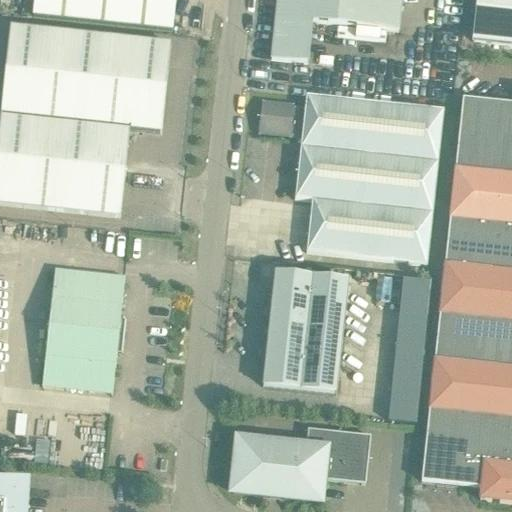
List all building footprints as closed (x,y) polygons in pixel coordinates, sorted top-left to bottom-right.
[(34,0),(32,18),(171,33),(174,0),(34,0)] [(400,0),(276,0),(270,62),(306,66),(310,25),(397,35),(398,27),(400,0)] [(511,0),(476,0),(472,44),(511,48),(511,0)] [(0,111),(0,207),(119,220),(128,133),(160,136),(170,47),(9,30),(0,111)] [(310,205),(305,255),(425,269),(442,114),(304,99),(303,111),(292,110),(292,107),(260,103),(257,137),(289,141),(289,137),(300,139),(293,202),(310,205)] [(511,107),(461,102),(456,150),(511,156),(511,107)] [(511,156),(456,150),(451,198),(511,204),(511,156)] [(511,204),(451,198),(446,245),(511,252),(511,204)] [(511,252),(446,245),(440,293),(511,300),(511,252)] [(40,389),(110,397),(115,355),(121,355),(124,323),(118,323),(123,280),(53,273),(40,389)] [(261,389),(334,396),(346,285),(273,277),(261,389)] [(403,282),(401,298),(426,301),(428,284),(403,282)] [(511,300),(440,293),(435,341),(511,349),(511,300)] [(511,349),(435,341),(430,389),(511,397),(511,349)] [(511,397),(430,389),(425,437),(511,445),(511,397)] [(230,495),(319,505),(322,483),(364,487),(369,439),(306,432),(304,449),(235,442),(230,495)] [(511,445),(425,437),(420,485),(479,491),(478,503),(511,506),(511,445)] [(23,511),(25,488),(0,486),(0,511),(23,511)]
